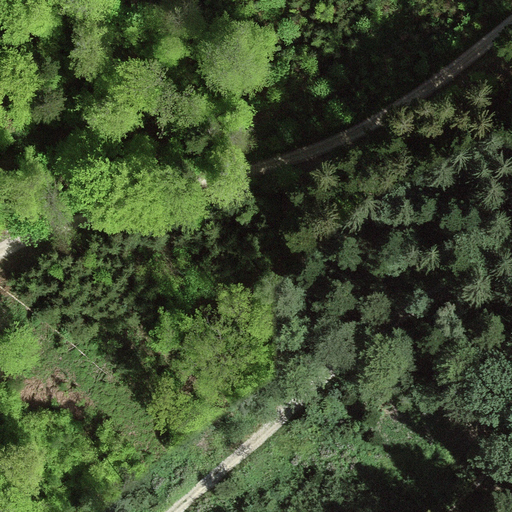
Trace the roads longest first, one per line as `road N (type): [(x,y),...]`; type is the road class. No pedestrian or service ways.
road 1 (track): [(0,245),(312,153),(372,123),(511,18)]
road 2 (track): [(169,511),(391,314),(511,250)]
